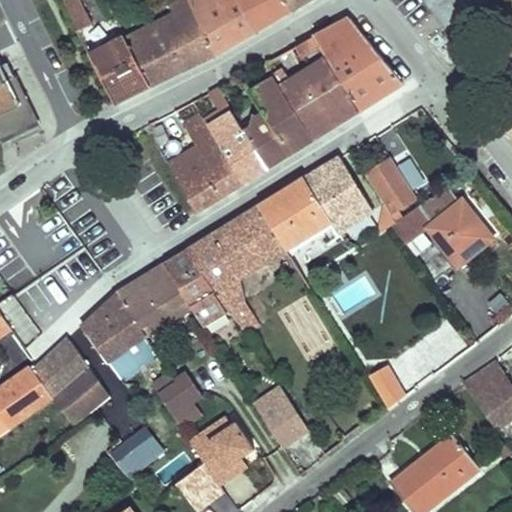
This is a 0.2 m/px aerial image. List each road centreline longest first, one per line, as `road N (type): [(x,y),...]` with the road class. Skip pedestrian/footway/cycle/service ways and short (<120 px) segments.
road 1 (residential): [(78,144),(150,255),(443,81)]
road 2 (residential): [(443,81),(379,3),(360,0),(78,144)]
road 3 (residential): [(270,511),(511,318)]
road 4 (unknown): [(150,255),(71,326),(71,343),(130,429)]
road 5 (residential): [(78,144),(7,0)]
